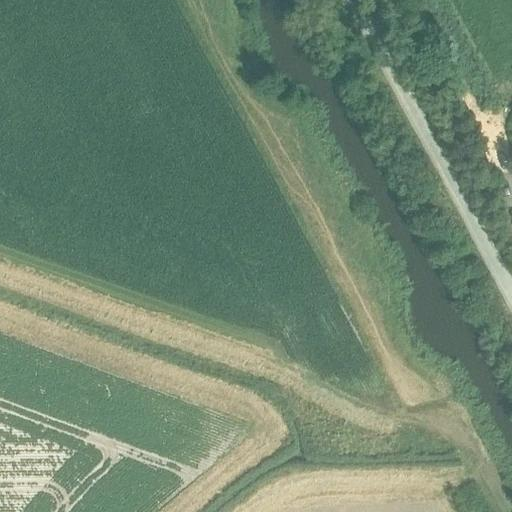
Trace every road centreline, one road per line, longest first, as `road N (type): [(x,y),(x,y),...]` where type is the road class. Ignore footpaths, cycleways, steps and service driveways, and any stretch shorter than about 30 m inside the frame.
road 1 (tertiary): [(511,295),(355,0)]
road 2 (track): [(505,511),(460,437),(391,417),(373,394)]
